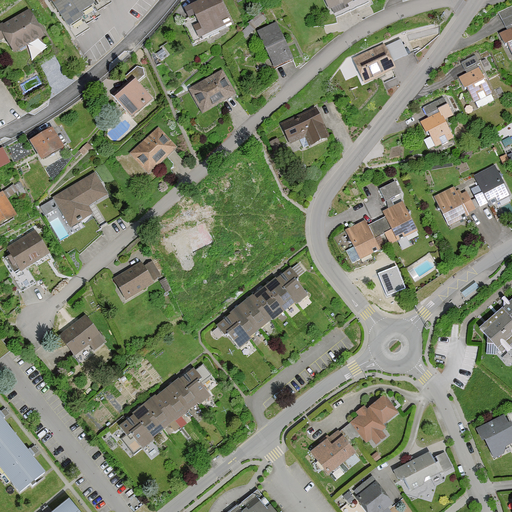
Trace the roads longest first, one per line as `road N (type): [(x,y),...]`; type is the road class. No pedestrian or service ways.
road 1 (residential): [(28,329),(346,40),(439,0)]
road 2 (residential): [(477,0),(326,189),(317,216),(319,248),(382,330)]
road 3 (residential): [(169,511),(326,384),(378,356)]
road 4 (residential): [(0,136),(95,73),(168,0)]
road 5 (residential): [(435,390),(453,365),(464,324),(511,282)]
road 6 (residential): [(408,328),(511,248)]
